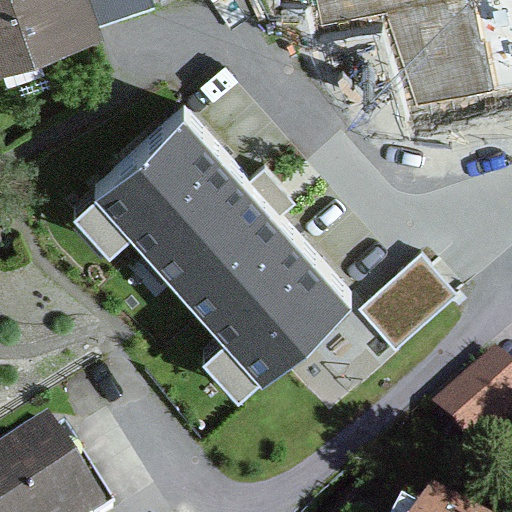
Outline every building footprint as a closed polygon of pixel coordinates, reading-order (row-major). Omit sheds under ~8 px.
[(0,0),(0,40),(86,18),(81,0),(0,0)] [(421,0),(439,64),(511,44),(511,43),(500,0),(421,0)] [(511,0),(500,0),(511,43),(511,0)] [(103,180),(261,358),(342,286),(184,108),(103,180)] [(424,248),(363,303),(398,342),(459,287),(424,248)] [(437,403),(474,443),(511,408),(511,356),(501,345),(437,403)] [(0,511),(104,511),(57,418),(0,447),(0,511)] [(444,511),(409,495),(401,511),(444,511)]
